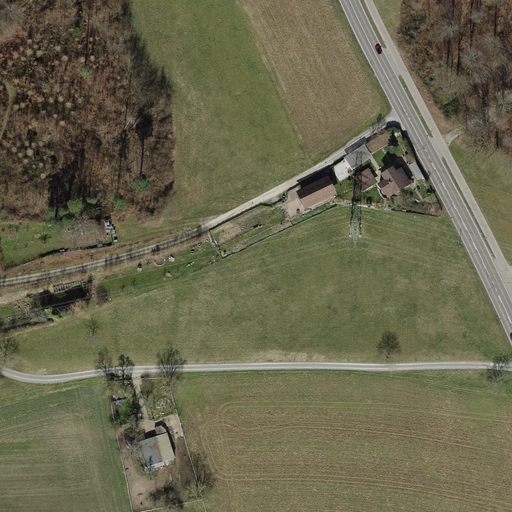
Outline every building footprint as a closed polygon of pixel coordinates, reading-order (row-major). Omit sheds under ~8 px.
[(366,146),(344,159),(352,171),(373,159),(371,156),(394,141),(389,132),(366,146)] [(411,154),(405,157),(410,166),(415,163),(411,154)] [(401,164),(381,177),(384,182),(378,187),(385,198),(388,196),(388,197),(393,194),(394,197),(412,186),(405,175),(403,172),(405,171),(401,164)] [(368,169),(354,178),(363,192),(377,183),(368,169)] [(329,177),(297,192),(306,212),(339,196),(329,177)] [(168,435),(139,445),(147,470),(176,461),(168,435)]
